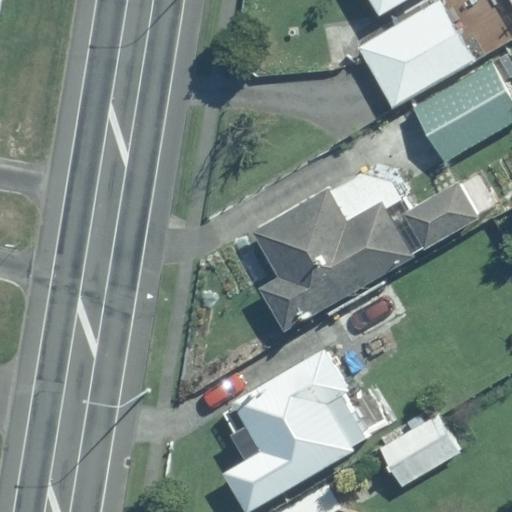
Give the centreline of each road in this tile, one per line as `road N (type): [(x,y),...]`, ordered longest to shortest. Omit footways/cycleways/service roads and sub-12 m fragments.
road 1 (secondary): [(94,286),(140,0)]
road 2 (secondary): [(58,511),(94,286)]
